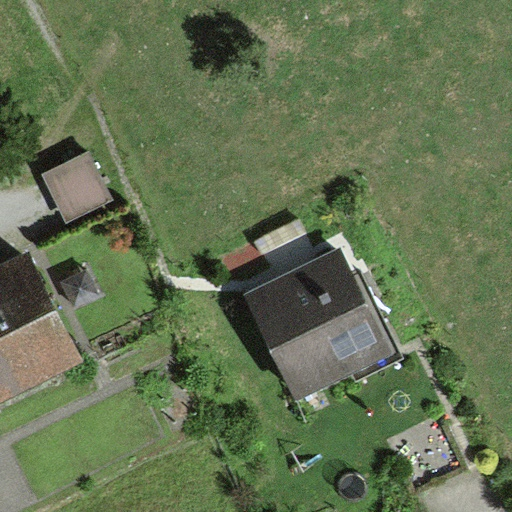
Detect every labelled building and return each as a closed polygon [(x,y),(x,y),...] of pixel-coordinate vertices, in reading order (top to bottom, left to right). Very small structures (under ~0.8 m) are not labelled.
[(90,156),(45,178),(65,219),(110,197),(90,156)] [(343,250),(246,297),(294,398),(392,352),(384,335),(343,250)] [(0,402),(82,362),(29,255),(0,268),(0,402)] [(86,268),(63,279),(76,304),(99,293),(86,268)] [(439,420),(383,442),(402,488),(457,466),(439,420)]
